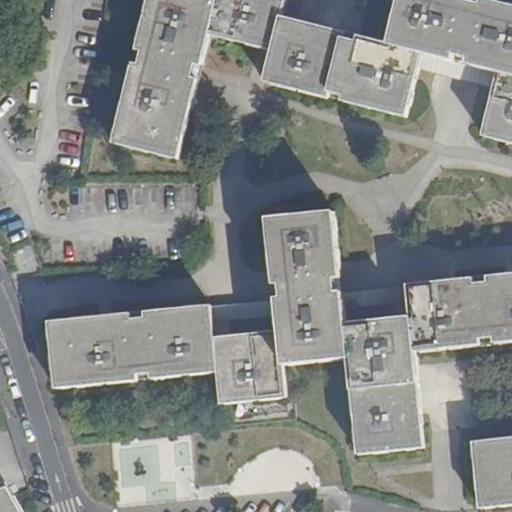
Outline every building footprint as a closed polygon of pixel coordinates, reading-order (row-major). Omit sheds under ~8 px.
[(511,7),(485,1),(483,6),(470,3),(470,0),(402,0),(391,45),(376,41),(359,37),(358,43),(345,40),(347,34),(315,26),(282,18),(286,0),(218,0),(218,2),(209,0),(151,0),(138,51),(144,52),(141,66),(135,64),(115,143),(179,159),(182,145),(191,112),(198,83),(199,80),(193,78),(196,66),(202,67),(202,66),(206,50),(210,34),(259,47),(274,51),(266,81),(329,97),(330,91),(345,95),(344,100),(408,116),(420,68),(424,53),(432,55),(494,71),(501,73),(497,87),(485,136),(511,143),(511,7)] [(206,50),(202,66),(266,81),(274,51),(259,47),(255,62),(206,50)] [(497,87),(501,73),(494,71),(432,55),(424,53),(420,68),(497,87)] [(133,315),(51,323),(58,388),(140,380),(139,374),(152,373),(153,379),(218,372),(222,404),(288,397),(285,365),(350,358),(360,455),(426,448),(416,351),(435,349),(482,345),(482,339),(495,338),(495,344),(511,341),(511,438),(475,443),(482,508),(511,505),(511,274),(488,277),(488,283),(475,284),(475,278),(428,283),(408,285),(411,318),(397,319),(346,324),(345,310),(343,292),(337,293),(336,280),(342,279),(341,275),(335,212),(270,219),(276,281),(276,286),(282,285),(284,299),(278,299),(280,317),(281,332),(231,337),(217,338),(213,307),(146,314),(147,319),(134,321),(133,315)] [(408,285),(343,292),(345,310),(396,305),(397,319),(411,318),(408,285)] [(278,299),(213,307),(217,338),(231,337),(230,322),(280,317),(278,299)] [(192,439),(118,441),(120,500),(194,498),(192,439)] [(22,511),(9,489),(0,493),(0,511),(22,511)]
